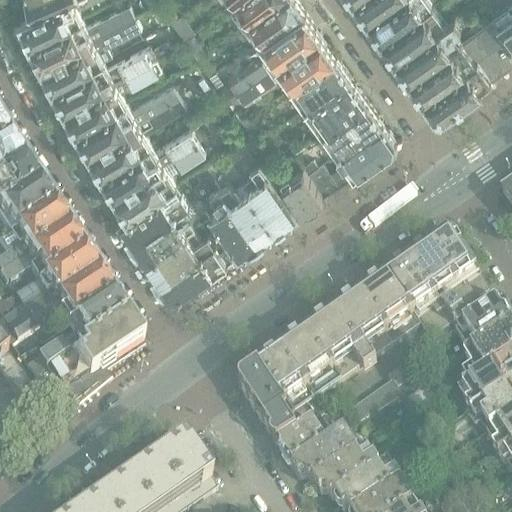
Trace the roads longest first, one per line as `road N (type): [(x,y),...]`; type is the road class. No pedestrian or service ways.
road 1 (residential): [(0,65),(188,367)]
road 2 (unclassified): [(188,367),(452,180)]
road 3 (unclassified): [(14,511),(188,367)]
road 4 (residential): [(452,180),(332,0)]
road 5 (residential): [(188,367),(284,511)]
